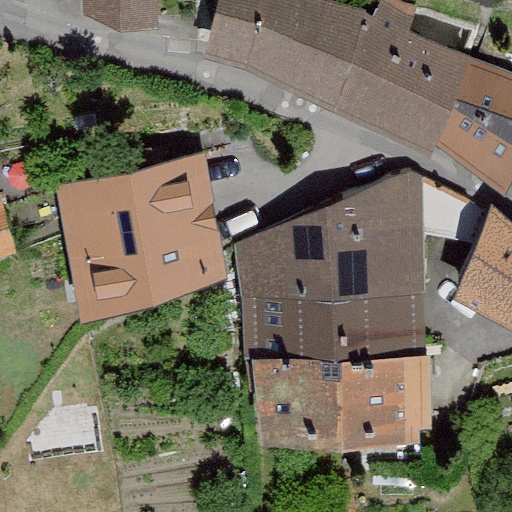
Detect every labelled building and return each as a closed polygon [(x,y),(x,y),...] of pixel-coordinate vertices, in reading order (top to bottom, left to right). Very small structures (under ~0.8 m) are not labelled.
[(151,0),(74,0),(74,9),(151,13),(151,0)] [(369,9),(335,0),(218,0),(209,39),(322,83),(369,9)] [(468,48),(374,2),(369,9),(322,83),(434,129),(468,48)] [(511,157),(511,65),(468,48),(434,129),(505,173),(511,157)] [(200,158),(54,193),(81,305),(227,270),(200,158)] [(421,305),(415,161),(242,244),(245,313),(421,305)] [(2,192),(0,192),(0,249),(18,244),(2,192)] [(511,230),(491,212),(461,298),(511,322),(511,230)] [(421,305),(245,313),(257,375),(419,365),(421,305)] [(419,365),(257,375),(261,440),(423,430),(419,365)]
